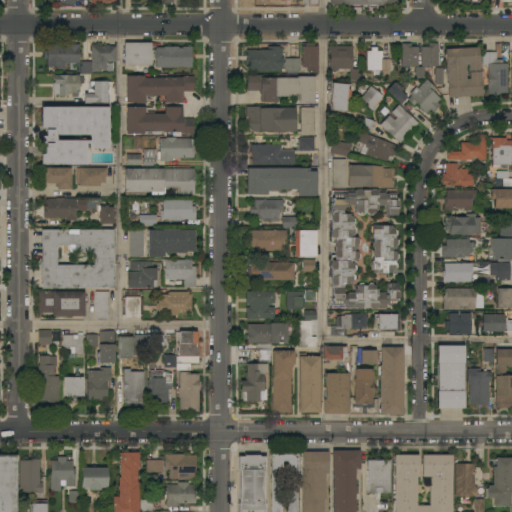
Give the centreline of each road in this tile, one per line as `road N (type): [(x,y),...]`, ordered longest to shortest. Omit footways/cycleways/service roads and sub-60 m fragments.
road 1 (residential): [(511,26),(0,29)]
road 2 (residential): [(222,511),(224,0)]
road 3 (residential): [(0,433),(511,433)]
road 4 (residential): [(18,433),(18,0)]
road 5 (residential): [(423,433),(423,169),(444,138),(471,122),(511,121)]
